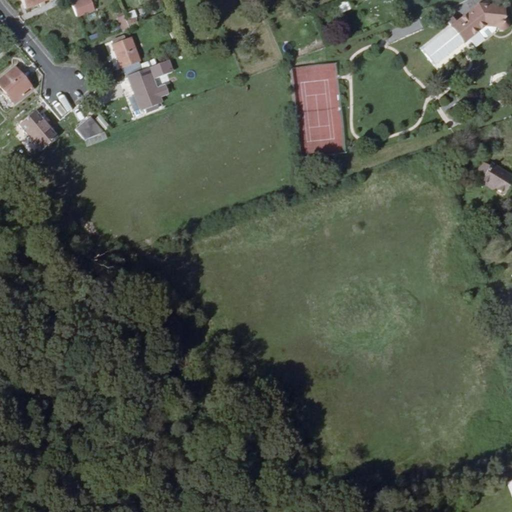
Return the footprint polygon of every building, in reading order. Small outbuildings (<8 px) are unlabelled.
[(83,0),(74,0),(67,3),(72,14),(87,7),(83,0)] [(454,24),(467,40),(484,26),(490,26),(490,28),(491,30),(493,32),(495,33),(497,33),(500,32),(502,31),(503,28),(503,24),(502,22),(499,20),(500,8),(475,7),(454,24)] [(122,19),(125,28),(134,24),(131,15),(122,19)] [(420,52),(433,67),(467,40),(454,24),(420,52)] [(114,42),(125,73),(127,73),(143,67),(132,36),(114,42)] [(143,67),(127,73),(140,109),(160,102),(151,75),(153,74),(154,76),(171,70),(167,58),(143,67)] [(9,67),(0,73),(0,90),(10,103),(27,88),(9,67)] [(132,96),(126,98),(130,111),(136,109),(132,96)] [(32,111),(16,124),(38,150),(53,137),(32,111)] [(91,120),(90,118),(74,133),(79,140),(92,135),(84,125),(91,120)] [(101,132),(91,120),(84,125),(92,135),(101,132)] [(473,175),(479,179),(487,166),(480,162),(473,175)] [(487,166),(479,179),(478,182),(491,190),(492,188),(503,195),(511,181),(511,177),(489,164),(487,166)] [(506,459),(498,462),(501,472),(510,469),(506,459)]
